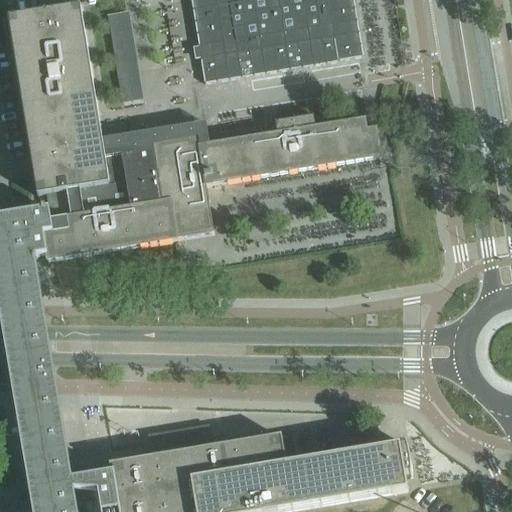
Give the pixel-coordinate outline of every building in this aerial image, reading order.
[(353,0),(191,0),(205,85),(363,59),(353,0)] [(397,0),(398,9),(406,8),(404,0),(397,0)] [(81,9),(9,21),(38,199),(48,197),(51,211),(27,215),(35,260),(36,260),(47,258),(48,264),(84,258),(94,256),(178,242),(215,236),(212,221),(207,189),(381,160),(377,132),(366,134),(364,125),(366,124),(366,123),(316,131),(314,118),(313,119),(313,120),(277,126),(277,125),(276,125),(278,137),(210,148),(206,125),(147,135),(111,141),(104,142),(102,142),(81,9)] [(25,216),(0,220),(0,313),(33,511),(78,511),(75,493),(99,494),(101,511),(119,511),(114,475),(73,482),(36,260),(35,260),(32,260),(25,216)] [(299,511),(408,494),(406,478),(411,477),(411,478),(413,478),(413,476),(413,472),(412,469),(412,465),(411,462),(411,458),(410,455),(409,451),(407,448),(406,448),(406,449),(401,450),(401,449),(287,468),(282,439),(209,452),(207,439),(208,438),(208,437),(201,438),(199,439),(193,439),(187,440),(181,440),(175,440),(170,440),(164,440),(158,440),(152,439),(152,441),(153,441),(157,461),(111,469),(111,471),(113,471),(114,475),(119,511),(299,511)]
